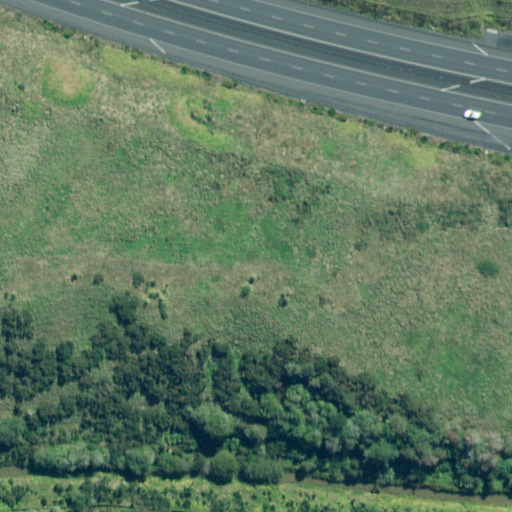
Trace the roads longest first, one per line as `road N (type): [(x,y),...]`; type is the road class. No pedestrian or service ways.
road 1 (motorway): [(511,116),(305,69),(70,0)]
road 2 (motorway): [(214,0),(511,72)]
